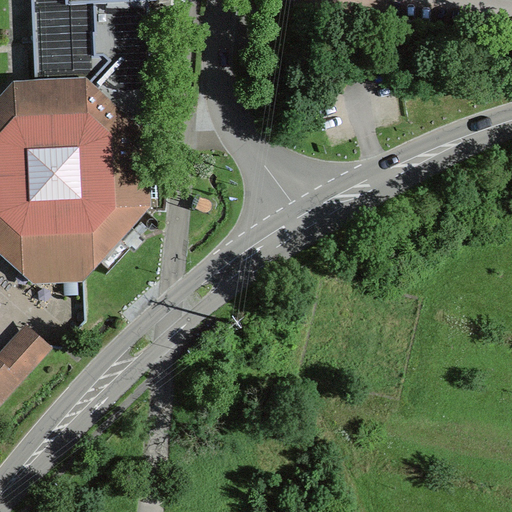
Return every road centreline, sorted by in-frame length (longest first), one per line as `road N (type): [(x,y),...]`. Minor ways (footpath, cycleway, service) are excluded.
road 1 (tertiary): [(306,218),(172,308),(0,495)]
road 2 (residential): [(225,0),(226,108),(255,161),(306,218)]
road 3 (tertiary): [(511,123),(383,175),(306,218)]
